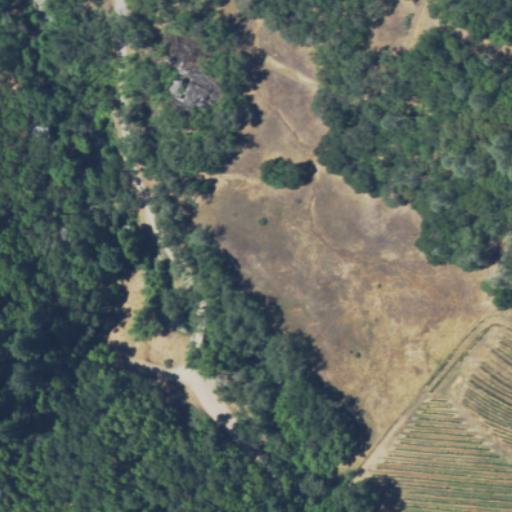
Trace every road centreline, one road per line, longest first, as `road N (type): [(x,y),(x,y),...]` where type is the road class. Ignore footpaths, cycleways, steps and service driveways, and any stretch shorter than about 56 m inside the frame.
road 1 (residential): [(306,511),(277,465),(214,414),(193,370),(184,294),(120,149),(111,0)]
road 2 (residential): [(0,223),(19,234),(63,320),(108,360),(158,368),(189,352)]
